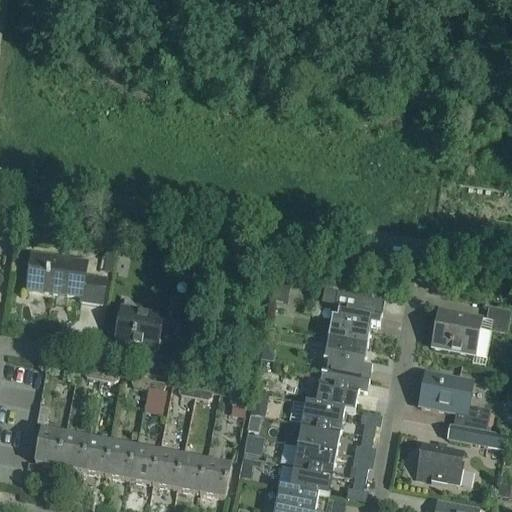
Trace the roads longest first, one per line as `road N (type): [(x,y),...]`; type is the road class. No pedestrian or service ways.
road 1 (unclassified): [(511,264),(0,197)]
road 2 (residential): [(375,511),(413,314)]
